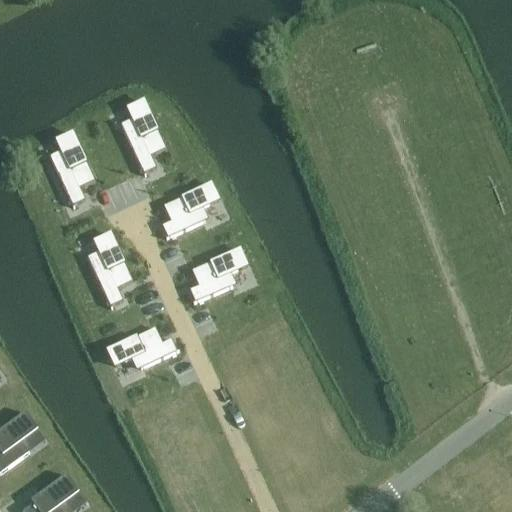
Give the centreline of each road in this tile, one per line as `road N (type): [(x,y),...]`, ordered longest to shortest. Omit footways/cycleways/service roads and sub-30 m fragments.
road 1 (residential): [(492,411),(386,111)]
road 2 (residential): [(272,511),(138,243)]
road 3 (residential): [(362,511),(492,411)]
